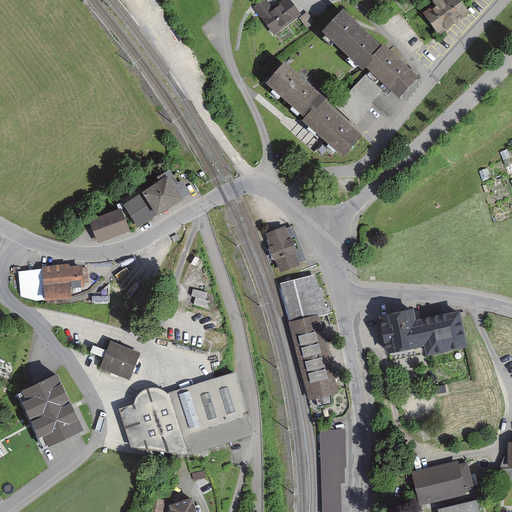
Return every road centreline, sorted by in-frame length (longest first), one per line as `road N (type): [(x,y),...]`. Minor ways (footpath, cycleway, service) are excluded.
road 1 (residential): [(11,511),(96,446),(100,417),(86,386),(1,285),(16,234)]
road 2 (residential): [(257,511),(258,441),(242,348),(196,208)]
road 3 (tertiary): [(511,54),(321,227)]
road 4 (residential): [(358,511),(362,411),(343,295)]
road 5 (residential): [(228,0),(222,41),(258,112),(273,185)]
road 6 (tertiary): [(196,208),(112,252),(62,252),(16,234)]
road 7 (tertiary): [(343,295),(424,292),(511,309)]
